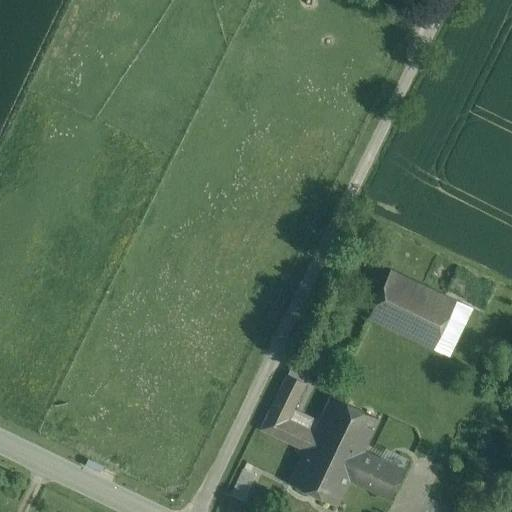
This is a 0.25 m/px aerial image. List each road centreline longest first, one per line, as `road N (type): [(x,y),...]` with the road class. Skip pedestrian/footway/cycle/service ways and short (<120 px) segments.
road 1 (unclassified): [(446,0),(198,511)]
road 2 (tertiary): [(148,511),(0,441)]
